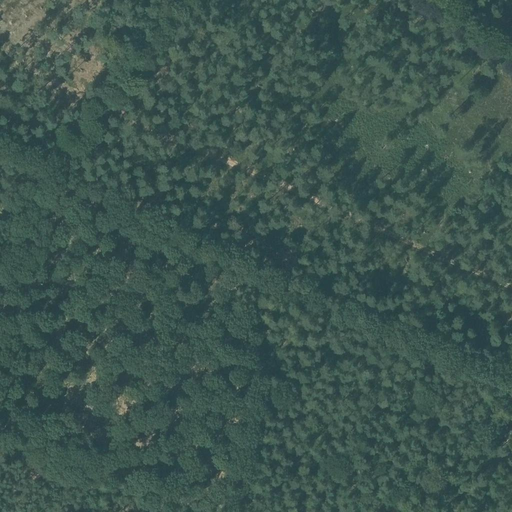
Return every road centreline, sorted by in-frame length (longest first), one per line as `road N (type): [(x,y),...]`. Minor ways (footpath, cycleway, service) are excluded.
road 1 (track): [(99,105),(511,290)]
road 2 (track): [(0,233),(171,0)]
road 3 (track): [(207,511),(0,424)]
road 4 (track): [(511,386),(418,511)]
